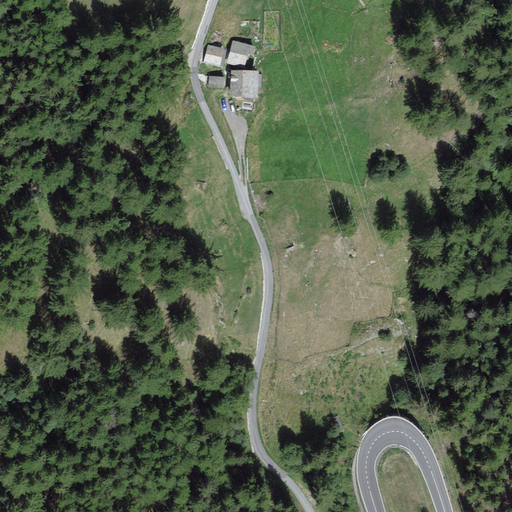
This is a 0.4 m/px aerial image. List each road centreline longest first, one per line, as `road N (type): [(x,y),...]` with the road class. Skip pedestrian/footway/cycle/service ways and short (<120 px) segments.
road 1 (track): [(212,0),(193,72),(268,260),(253,426),(266,462),(308,511)]
road 2 (secondary): [(443,511),(422,452),(397,431),(379,435),(367,453),(376,511)]
